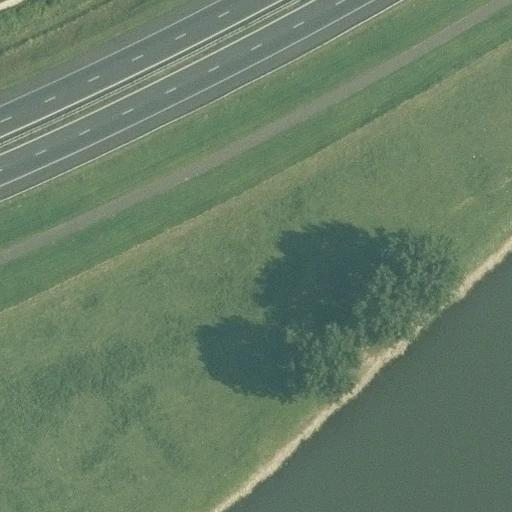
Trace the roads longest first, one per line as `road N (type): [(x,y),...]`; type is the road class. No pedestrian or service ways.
road 1 (unclassified): [(504,0),(218,157),(0,255)]
road 2 (motorway): [(0,171),(267,47),(348,0)]
road 3 (motorway): [(254,0),(0,120)]
